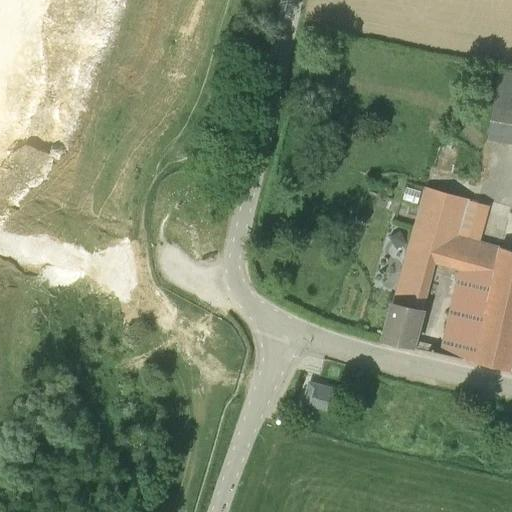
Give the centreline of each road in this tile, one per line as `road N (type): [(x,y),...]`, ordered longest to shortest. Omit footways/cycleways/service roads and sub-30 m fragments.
road 1 (tertiary): [(288,328),(247,303),(232,264),(292,0)]
road 2 (unclassified): [(511,385),(288,328)]
road 3 (tertiary): [(217,511),(288,328)]
